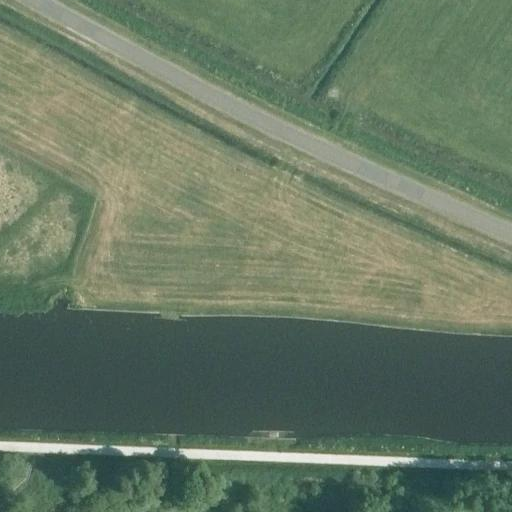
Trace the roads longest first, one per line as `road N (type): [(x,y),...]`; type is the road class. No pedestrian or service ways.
road 1 (tertiary): [(511,235),(244,113),(34,0)]
road 2 (track): [(511,474),(0,457)]
